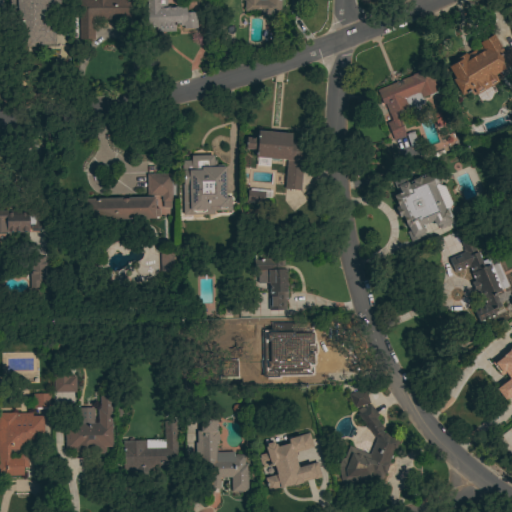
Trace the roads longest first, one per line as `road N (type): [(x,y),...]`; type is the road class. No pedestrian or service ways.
road 1 (residential): [(511,498),(474,474),(414,415),(363,313),(335,162),(337,88),(350,35),(344,0)]
road 2 (residential): [(431,0),(188,91),(0,119)]
